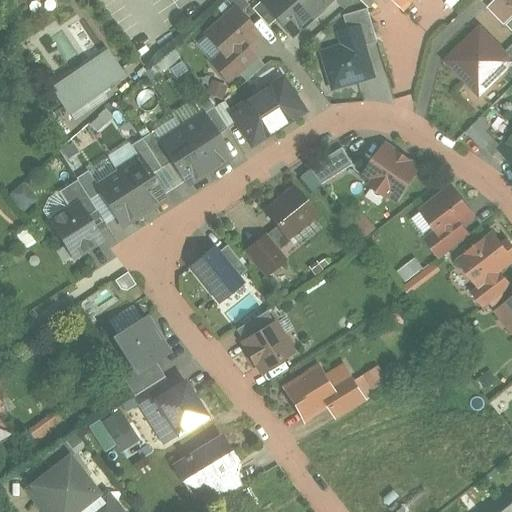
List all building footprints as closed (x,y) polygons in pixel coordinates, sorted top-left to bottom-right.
[(315,16),(299,0),(263,0),(262,1),(278,19),(293,36),(315,16)] [(299,0),(315,16),(332,0),(299,0)] [(393,0),(405,11),(415,0),(393,0)] [(511,18),(511,3),(509,0),(496,0),(489,8),(506,25),(511,18)] [(227,1),(218,9),(226,18),(235,9),(227,1)] [(278,19),(262,1),(253,9),(269,27),(278,19)] [(226,18),(206,35),(223,53),(229,60),(245,46),(259,34),(236,8),(235,9),(226,18)] [(379,42),(369,9),(346,16),(350,30),(361,27),(366,46),(379,42)] [(346,46),(323,53),(333,89),(375,76),(366,46),(361,27),(350,30),(342,33),(346,46)] [(482,29),(449,61),(481,94),(507,69),(511,63),(511,60),(505,53),(482,29)] [(229,60),(223,53),(212,63),(229,82),(256,58),(245,46),(229,60)] [(107,50),(50,89),(69,116),(126,78),(107,50)] [(284,80),(233,113),(253,144),(304,111),(295,98),(296,94),(293,89),(289,89),(284,80)] [(229,129),(215,107),(204,114),(218,136),(229,129)] [(218,136),(204,114),(182,128),(210,172),(232,158),(218,136)] [(490,125),(483,118),(478,123),(485,131),(490,125)] [(485,131),(478,123),(469,132),(483,146),(491,137),(485,131)] [(210,172),(182,128),(162,141),(160,142),(173,162),(188,186),(210,172)] [(173,162),(160,142),(162,141),(155,131),(143,139),(163,169),(173,162)] [(163,169),(143,139),(132,146),(138,156),(139,155),(152,176),(163,169)] [(511,139),(502,149),(511,158),(511,139)] [(421,169),(387,146),(365,177),(375,184),(373,187),(387,197),(389,193),(399,200),(421,169)] [(344,148),(310,169),(323,185),(355,165),(344,148)] [(152,176),(139,155),(138,156),(117,170),(145,213),(167,199),(152,176)] [(96,183),(95,184),(102,194),(123,227),(145,213),(117,170),(96,183)] [(89,171),(77,179),(78,180),(91,200),(102,194),(95,184),(96,183),(89,171)] [(78,180),(60,192),(71,209),(79,204),(88,217),(98,211),(94,204),(91,200),(78,180)] [(25,184),(12,195),(26,211),(39,200),(25,184)] [(454,188),(424,211),(439,231),(445,238),(462,225),(475,215),(454,188)] [(295,189),(267,211),(289,238),(317,215),(295,189)] [(88,217),(79,204),(71,209),(51,222),(75,259),(103,241),(92,224),(88,217)] [(445,238),(439,231),(428,239),(442,258),(470,236),(462,225),(445,238)] [(495,232),(459,260),(480,288),(480,289),(503,272),(511,264),(511,243),(509,240),(504,244),(495,232)] [(266,236),(248,251),(268,276),(286,261),(266,236)] [(248,270),(228,245),(219,253),(239,278),(248,270)] [(219,253),(215,248),(192,267),(220,301),(243,283),(239,278),(219,253)] [(418,259),(399,271),(407,283),(426,271),(418,259)] [(511,283),(503,272),(480,289),(480,288),(473,293),(485,308),(511,287),(511,283)] [(268,311),(237,330),(245,343),(276,324),(268,311)] [(147,319),(115,339),(133,367),(135,370),(137,373),(156,361),(169,353),(147,319)] [(276,324),(245,343),(249,349),(247,351),(255,363),(257,362),(263,372),(293,353),(292,351),(293,346),(288,337),(283,336),(276,324)] [(156,361),(137,373),(135,370),(123,377),(136,397),(137,396),(164,379),(166,378),(156,361)] [(322,367),(286,389),(306,421),(332,405),(341,399),(333,386),(322,367)] [(351,376),(333,386),(341,399),(332,405),(340,419),(367,402),(351,376)] [(164,379),(137,396),(145,409),(172,392),(164,379)] [(172,392),(145,409),(165,442),(181,432),(181,434),(185,431),(184,430),(206,416),(185,384),(172,392)] [(119,410),(92,430),(109,452),(117,446),(124,454),(142,441),(119,410)] [(223,438),(192,457),(191,456),(187,459),(187,460),(175,467),(194,498),(205,491),(236,472),(242,468),(223,438)] [(66,441),(41,457),(53,472),(70,458),(71,459),(77,454),(66,441)] [(53,472),(34,487),(53,511),(76,511),(98,495),(71,459),(70,458),(53,472)] [(236,472),(205,491),(213,505),(244,486),(236,472)] [(98,495),(76,511),(53,511),(34,487),(33,495),(46,511),(122,511),(112,498),(105,503),(98,495)] [(502,511),(501,510),(497,511),(511,511),(511,496),(510,498),(511,500),(511,506),(505,511),(502,511)]
